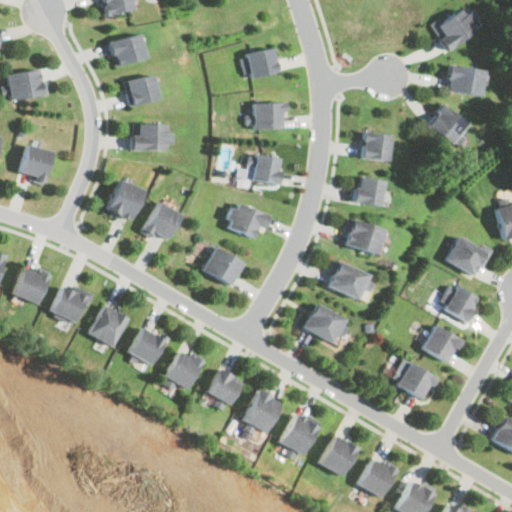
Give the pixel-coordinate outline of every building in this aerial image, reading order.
[(129,9),(127,0),(98,0),(101,13),(129,9)] [(458,13),(447,21),(439,9),(427,18),(433,28),(425,33),(439,52),(470,30),(458,13)] [(113,63),(144,56),(137,32),(106,39),(113,63)] [(241,53),(248,78),(273,71),(268,46),(241,53)] [(442,92),(476,94),(477,68),(443,66),(442,92)] [(40,93),(36,69),(1,74),(4,98),(40,93)] [(118,80),(123,104),(152,98),(147,74),(118,80)] [(247,127),(277,127),(277,101),(247,101),(247,127)] [(447,143),(462,124),(437,104),(422,123),(447,143)] [(126,123),(126,149),(162,149),(162,123),(126,123)] [(392,133),(364,130),(361,155),(388,159),(392,133)] [(47,150),(22,144),(14,175),(39,182),(47,150)] [(276,159),(251,152),(244,177),(269,184),(276,159)] [(379,180),(354,175),(349,201),(374,206),(379,180)] [(100,208),(124,218),(136,189),(113,179),(100,208)] [(219,223),(247,239),(253,228),(255,230),(262,218),(232,200),(219,223)] [(511,201),(491,207),(498,239),(511,235),(511,201)] [(138,229),(160,240),(174,213),(152,202),(138,229)] [(377,228),(343,218),(336,244),(370,253),(377,228)] [(439,259),(468,277),(483,251),(454,234),(439,259)] [(197,269),(225,285),(237,262),(209,247),(197,269)] [(354,298),(363,273),(330,261),(320,286),(354,298)] [(8,294),(32,303),(43,276),(19,266),(8,294)] [(448,285),(436,307),(459,320),(472,298),(448,285)] [(45,312),(68,322),(80,297),(57,286),(45,312)] [(328,344),(341,320),(311,303),(297,327),(328,344)] [(122,317),(99,304),(84,333),(107,345),(122,317)] [(417,347),(443,362),(456,339),(430,324),(417,347)] [(147,364),(160,339),(138,327),(124,352),(147,364)] [(198,363),(176,350),(161,375),(183,388),(198,363)] [(392,384),(420,400),(432,377),(404,362),(392,384)] [(203,392),(225,405),(238,382),(216,370),(203,392)] [(277,402),(255,390),(238,419),(261,432),(277,402)] [(299,455),(313,426),(291,415),(276,444),(299,455)] [(511,451),(511,422),(500,416),(488,439),(511,451)] [(316,462),(337,475),(354,448),(332,435),(316,462)] [(354,481),(376,495),(392,470),(370,457),(354,481)] [(391,506),(400,511),(416,511),(429,492),(408,479),(391,506)] [(463,511),(444,502),(439,511),(463,511)]
